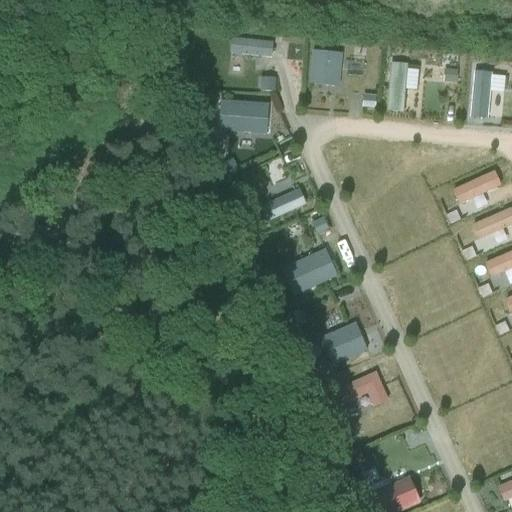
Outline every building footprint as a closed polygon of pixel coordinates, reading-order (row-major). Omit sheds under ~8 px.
[(231,40),(230,55),(269,59),(271,44),(231,40)] [(312,53),(310,80),(336,82),(338,55),(312,53)] [(473,73),(469,118),(485,119),(489,75),(473,73)] [(257,80),(256,92),(271,93),(272,81),(257,80)] [(356,113),(358,95),(346,93),(343,111),(356,113)] [(361,96),(360,109),(372,110),(373,97),(361,96)] [(230,103),(227,132),(264,135),(266,106),(230,103)] [(231,161),(220,166),(225,177),(236,172),(231,161)] [(241,182),(230,187),(233,195),(244,190),(241,182)] [(297,191),(259,208),(265,223),(303,206),(297,191)] [(297,233),(310,232),(308,218),(295,219),(297,233)] [(322,221),(311,225),(316,237),(327,232),(322,221)] [(265,245),(282,240),(279,228),(261,233),(265,245)] [(323,251),(289,266),(302,293),(335,278),(323,251)] [(296,312),(285,316),(290,328),(301,323),(296,312)] [(353,325),(320,339),(331,366),(365,352),(353,325)] [(369,456),(357,461),(362,473),(375,468),(369,456)] [(406,480),(369,496),(376,511),(398,511),(417,504),(406,480)] [(511,498),(511,481),(496,488),(503,503),(511,498)]
